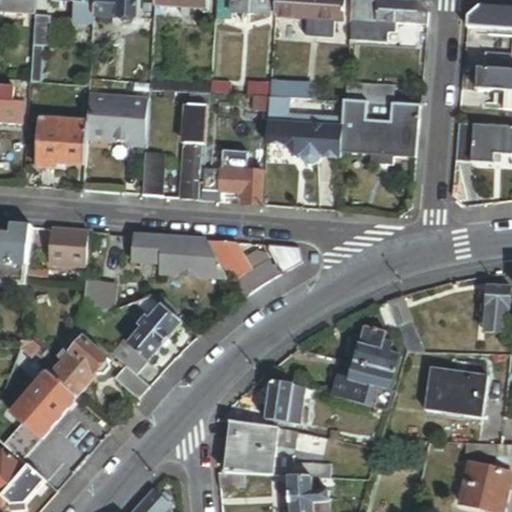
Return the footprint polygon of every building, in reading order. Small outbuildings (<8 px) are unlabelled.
[(39,0),(7,0),(6,17),(38,19),(39,0)] [(99,0),(99,7),(98,19),(141,22),(142,0),(99,0)] [(173,0),(159,0),(158,13),(172,14),(173,11),(173,0)] [(211,0),(173,0),(173,11),(185,12),(210,14),(211,0)] [(234,0),(219,0),(218,15),(233,16),(234,0)] [(273,0),(234,0),(233,16),(272,19),(273,0)] [(301,0),(279,0),(278,21),(300,22),(301,0)] [(347,1),(333,0),(301,0),(300,22),(345,25),(347,1)] [(380,3),(354,2),(352,24),(378,26),(380,3)] [(420,6),(380,3),(378,26),(428,29),(429,18),(420,6)] [(468,19),(467,32),(493,33),(511,34),(511,11),(479,10),(468,19)] [(158,19),(184,21),(185,12),(173,11),(172,14),(158,13),(158,19)] [(233,16),(218,15),(218,22),(233,23),(233,16)] [(38,20),(36,45),(47,45),(52,46),(53,22),(38,20)] [(511,34),(493,33),(493,41),(511,42),(511,34)] [(47,45),(36,45),(33,85),(44,86),(47,45)] [(511,75),(511,58),(486,57),(485,73),(511,75)] [(511,75),(485,73),(479,73),(477,94),(497,95),(511,96),(511,75)] [(234,86),(214,84),(213,97),(233,98),(234,86)] [(274,85),(250,84),(249,99),(255,100),(272,101),(274,85)] [(314,88),(274,85),(272,101),(313,104),(314,88)] [(349,88),(348,105),(394,108),(395,91),(349,88)] [(0,90),(0,104),(24,106),(25,92),(0,90)] [(511,96),(497,95),(495,112),(511,113),(511,96)] [(149,149),(153,101),(93,97),(91,126),(90,143),(132,146),(132,148),(149,149)] [(272,101),(255,100),(254,113),(272,114),(272,101)] [(0,104),(0,125),(23,127),(24,114),(24,106),(0,104)] [(369,107),(347,105),(345,130),(344,155),(371,157),(396,159),(417,161),(421,110),(394,109),(393,127),(367,125),(369,107)] [(209,149),(212,110),(191,109),(189,147),(209,149)] [(90,143),(91,126),(44,122),(41,169),(60,171),(61,166),(88,168),(90,143)] [(344,155),(345,130),(271,125),(270,143),(289,144),(295,153),(300,153),(300,156),(302,161),(304,164),(309,167),(314,167),(320,165),(324,162),(325,158),(343,160),(344,155)] [(511,130),(474,128),(474,130),(471,166),(495,168),(495,157),(511,158),(511,130)] [(459,129),(456,165),(471,166),(474,130),(459,129)] [(188,164),(208,166),(209,149),(189,147),(188,164)] [(172,157),(149,155),(146,199),(169,201),(172,157)] [(396,159),(371,157),(371,166),(395,168),(396,159)] [(205,204),(208,173),(208,166),(188,164),(185,203),(205,204)] [(225,164),(224,174),(247,176),(248,166),(225,164)] [(224,174),(208,173),(205,204),(222,205),(223,195),(224,174)] [(247,176),(224,174),(223,195),(246,196),(245,207),(265,209),(267,177),(247,176)] [(13,237),(0,236),(0,265),(29,268),(33,230),(13,228),(13,237)] [(91,235),(53,232),(51,267),(88,270),(91,235)] [(212,245),(137,239),(135,264),(191,268),(189,279),(230,281),(212,245)] [(273,269),(267,258),(258,258),(244,264),(237,247),(212,245),(230,281),(247,301),(272,283),(278,280),(273,269)] [(299,252),(268,249),(277,267),(282,277),(302,265),(299,252)] [(29,268),(0,265),(0,285),(28,288),(29,279),(29,268)] [(282,277),(277,267),(273,269),(278,280),(282,277)] [(29,268),(29,279),(46,281),(47,270),(29,268)] [(115,289),(88,287),(84,325),(113,313),(115,289)] [(487,290),(484,336),(505,337),(508,292),(487,290)] [(156,317),(164,308),(154,298),(140,304),(156,317)] [(403,302),(403,301),(387,306),(397,331),(397,332),(414,326),(403,302)] [(397,331),(387,306),(373,311),(381,335),(385,336),(397,331)] [(149,366),(185,326),(164,308),(156,317),(150,324),(139,337),(128,348),(149,366)] [(135,334),(139,337),(150,324),(147,320),(135,334)] [(36,326),(24,325),(22,350),(34,345),(36,326)] [(365,330),(355,366),(377,372),(385,344),(387,337),(385,336),(381,335),(365,330)] [(71,358),(86,341),(79,335),(69,347),(70,348),(65,353),(71,358)] [(54,378),(79,401),(100,377),(105,377),(111,371),(110,365),(112,363),(86,341),(71,358),(54,378)] [(377,372),(396,378),(401,360),(389,357),(392,347),(385,344),(377,372)] [(34,345),(22,350),(33,360),(41,351),(34,345)] [(139,377),(149,366),(128,348),(119,359),(139,377)] [(466,361),(465,373),(430,370),(427,414),(484,419),(488,375),(485,375),(486,363),(466,361)] [(391,396),(396,378),(377,372),(355,366),(349,387),(335,383),(331,399),(370,410),(373,401),(376,402),(379,393),(391,396)] [(140,402),(151,390),(128,369),(117,381),(140,402)] [(44,442),(79,401),(54,378),(50,375),(14,416),(44,442)] [(290,425),(294,388),(271,385),(268,421),(268,423),(290,425)] [(305,409),(306,391),(294,388),(290,425),(268,423),(267,431),(278,433),(301,438),(302,432),(302,429),(305,409)] [(268,423),(268,421),(253,411),(234,408),(227,415),(218,425),(234,426),(257,429),(267,431),(268,423)] [(305,409),(302,429),(309,430),(311,410),(305,409)] [(256,441),(257,429),(234,426),(233,438),(256,441)] [(276,449),(278,433),(267,431),(257,429),(256,441),(256,449),(276,452),(276,449)] [(302,432),(301,438),(326,442),(335,445),(336,439),(302,432)] [(301,438),(278,433),(276,449),(324,458),(326,442),(301,438)] [(274,469),(276,452),(256,449),(256,441),(233,438),(229,461),(227,460),(226,475),(245,476),(252,477),(254,466),(274,469)] [(498,460),(511,460),(511,449),(498,448),(498,460)] [(27,506),(48,484),(31,469),(27,472),(6,454),(0,460),(0,496),(1,495),(13,507),(13,511),(26,511),(28,511),(27,506)] [(252,477),(273,478),(274,469),(254,466),(252,477)] [(292,479),(311,480),(312,468),(292,466),(292,479)] [(332,469),(312,468),(311,480),(313,481),(332,482),(332,469)] [(511,479),(471,468),(462,508),(478,511),(504,511),(511,483),(511,479)] [(226,475),(219,474),(221,491),(246,490),(245,476),(226,475)] [(315,511),(315,494),(313,481),(311,480),(292,479),(290,479),(292,511),(315,511)] [(167,511),(172,507),(155,493),(138,511),(167,511)] [(330,511),(329,493),(315,494),(315,511),(330,511)]
